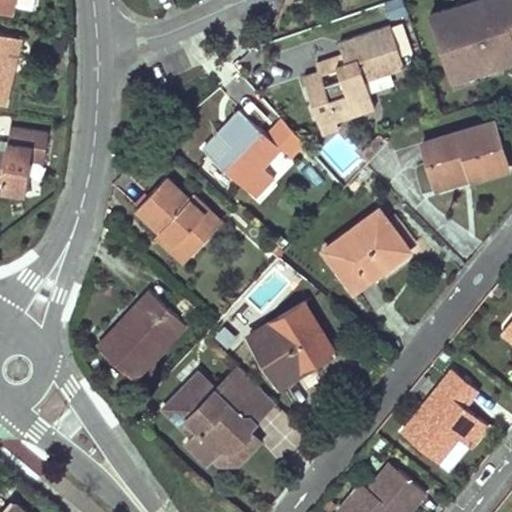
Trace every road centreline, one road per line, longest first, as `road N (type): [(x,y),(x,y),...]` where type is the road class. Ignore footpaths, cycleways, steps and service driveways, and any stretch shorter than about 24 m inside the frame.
road 1 (residential): [(290,511),(511,245)]
road 2 (residential): [(157,511),(44,357)]
road 3 (residential): [(96,46),(76,224)]
road 4 (residential): [(19,409),(95,470),(132,511)]
road 5 (residential): [(96,46),(171,33),(235,0)]
road 6 (residential): [(44,357),(76,224)]
